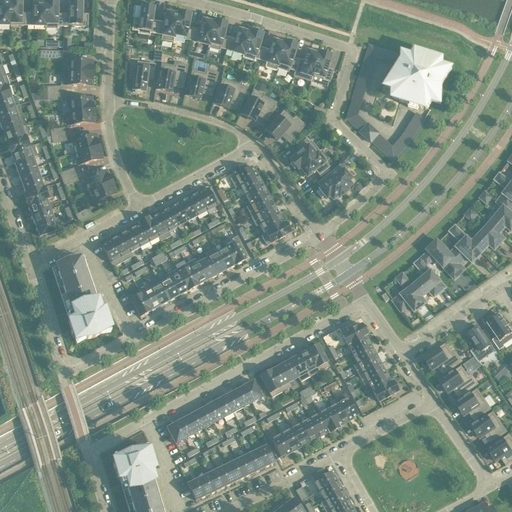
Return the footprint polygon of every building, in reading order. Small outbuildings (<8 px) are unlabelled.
[(0,0),(0,26),(9,26),(9,0),(0,0)] [(27,27),(27,13),(21,13),(22,0),(19,0),(11,0),(9,0),(9,26),(27,27)] [(46,1),(45,30),(57,30),(57,27),(63,27),(63,14),(57,14),(58,1),(55,1),(55,0),(47,0),(47,1),(46,1)] [(63,14),(63,27),(88,28),(88,15),(82,15),(82,2),(80,1),(79,0),(71,0),(72,1),(69,1),(69,14),(63,14)] [(27,13),(27,27),(45,27),(45,30),(46,1),(36,1),(36,3),(33,3),(33,13),(27,13)] [(156,35),(158,22),(152,21),(154,8),(152,8),(152,6),(144,4),(144,6),(142,6),(140,19),(133,18),(131,31),(138,32),(137,35),(150,36),(150,34),(156,35)] [(173,43),(179,13),(169,11),(169,13),(166,12),(164,23),(158,22),(156,35),(162,36),(161,41),(173,43)] [(191,42),(194,29),(188,28),(191,15),(188,14),(189,12),(181,11),(181,13),(179,13),(173,43),(174,36),(185,38),(184,40),(191,42)] [(208,49),(215,21),(206,18),(205,21),(203,20),(200,30),(194,29),(191,42),(208,46),(208,49)] [(226,51),(230,38),(224,36),(227,24),(224,23),(225,21),(217,19),(217,21),(215,21),(208,49),(220,52),(220,49),(226,51)] [(242,59),(251,31),(242,28),(241,30),(239,30),(236,40),(230,38),(226,51),(243,56),(242,58),(242,59)] [(260,61),(264,49),(259,47),(263,35),(260,34),(261,32),(253,30),(253,32),(251,31),(242,59),(254,62),(255,60),(260,61)] [(264,49),(260,61),(266,63),(265,68),(276,72),(285,42),(276,39),(275,41),(273,40),(270,51),(264,49)] [(293,77),(299,60),(293,58),(297,45),(295,45),(295,43),(288,40),(287,42),(285,42),(276,72),(277,69),(288,73),(289,70),(294,72),(293,77)] [(410,143),(424,120),(416,114),(401,136),(392,147),(378,136),(379,135),(367,123),(366,125),(357,116),(374,59),(383,61),(385,51),(368,44),(345,119),(359,133),(358,134),(370,146),(372,144),(392,163),(410,143)] [(156,50),(154,60),(162,61),(163,51),(156,50)] [(310,82),(320,53),(310,50),(310,52),(307,51),(304,61),(299,60),(293,77),(310,82)] [(320,53),(310,82),(311,82),(313,75),(323,78),(322,81),(330,83),(333,70),(327,69),(331,56),(329,55),(330,54),(322,51),(322,53),(320,53)] [(403,54),(403,57),(403,61),(400,65),(392,77),(407,82),(405,87),(393,83),(393,84),(393,85),(394,85),(395,84),(404,88),(400,101),(399,100),(398,101),(400,102),(400,103),(402,104),(403,102),(401,102),(401,101),(402,97),(410,100),(408,104),(407,105),(409,106),(408,108),(413,109),(418,111),(419,107),(426,110),(427,110),(427,109),(435,97),(441,99),(442,86),(449,75),(442,73),(443,60),(435,58),(435,57),(421,52),(421,53),(416,52),(412,57),(403,54)] [(67,73),(93,74),(93,67),(91,65),(91,62),(68,61),(67,73)] [(135,91),(135,93),(142,94),(143,92),(145,92),(147,80),(153,80),(155,67),(147,66),(147,69),(137,67),(137,65),(130,64),(128,77),(134,78),(132,91),(135,91)] [(159,72),(155,90),(167,92),(171,93),(172,92),(172,90),(173,83),(183,85),(186,66),(175,64),(175,68),(163,66),(161,73),(159,72)] [(189,79),(184,96),(196,99),(199,100),(200,100),(200,99),(201,98),(202,91),(212,93),(216,74),(206,72),(205,75),(193,72),(191,79),(189,79)] [(93,74),(67,73),(67,86),(91,87),(91,83),(92,82),(93,74)] [(6,76),(0,77),(0,89),(7,87),(9,86),(6,76)] [(218,87),(213,104),(224,108),(227,109),(228,109),(228,108),(229,107),(231,100),(240,103),(245,89),(223,81),(221,88),(218,87)] [(255,89),(263,93),(266,86),(258,82),(255,89)] [(7,87),(0,89),(0,100),(10,97),(7,87)] [(248,98),(240,114),(251,120),(254,121),(255,122),(255,121),(256,120),(259,113),(268,118),(275,104),(254,93),(251,100),(248,98)] [(10,97),(0,100),(0,112),(19,105),(14,107),(10,98),(11,98),(10,97)] [(68,114),(94,111),(93,104),(91,102),(91,99),(67,101),(68,114)] [(19,105),(0,112),(0,123),(22,116),(19,105)] [(315,108),(313,114),(323,123),(326,111),(315,108)] [(94,111),(68,114),(70,126),(93,124),(93,120),(94,119),(94,111)] [(277,117),(265,131),(274,138),(277,141),(278,140),(279,139),(284,134),(291,140),(303,126),(295,119),(293,121),(284,113),(279,119),(277,117)] [(22,116),(0,123),(0,124),(3,134),(26,126),(22,116)] [(26,126),(3,134),(7,144),(26,137),(30,136),(26,126)] [(44,131),(40,132),(42,138),(46,137),(47,138),(65,135),(64,128),(50,131),(50,132),(45,133),(44,131)] [(65,135),(47,138),(49,144),(53,144),(66,141),(65,135)] [(75,154),(100,147),(98,140),(96,139),(95,136),(72,142),(75,154)] [(26,137),(7,144),(11,155),(30,148),(26,137)] [(298,170),(322,150),(321,150),(319,151),(312,142),(310,144),(306,139),(296,147),(300,152),(290,160),(291,162),(290,164),(295,170),(296,168),(298,170)] [(34,147),(11,155),(15,165),(33,158),(38,157),(34,147)] [(100,147),(75,154),(79,166),(102,160),(101,157),(102,155),(100,147)] [(322,150),(298,170),(303,177),(305,176),(307,178),(315,171),(319,176),(329,168),(325,163),(329,160),(322,150)] [(33,158),(15,165),(18,175),(37,169),(33,158)] [(338,166),(327,175),(343,195),(348,191),(347,189),(351,186),(348,182),(351,179),(344,170),(349,166),(345,161),(338,166)] [(51,175),(56,173),(53,167),(52,163),(48,164),(49,169),(51,175)] [(236,189),(257,177),(252,167),(245,171),(242,166),(232,172),(235,176),(230,179),(236,189)] [(37,169),(18,175),(22,185),(40,179),(37,169)] [(62,180),(75,175),(73,169),(60,174),(62,180)] [(89,192),(112,182),(109,175),(107,175),(106,172),(84,181),(89,192)] [(75,175),(62,180),(64,186),(77,181),(75,175)] [(319,190),(316,193),(321,199),(324,197),(327,199),(330,197),(333,201),(337,197),(338,198),(339,199),(339,198),(341,197),(343,195),(327,175),(318,183),(316,184),(320,188),(319,190)] [(498,203),(504,208),(509,212),(511,207),(511,183),(511,184),(499,175),(495,181),(508,190),(504,195),(498,203)] [(245,196),(262,187),(257,177),(236,189),(240,187),(245,196)] [(40,179),(22,185),(26,195),(24,196),(49,187),(44,188),(40,179)] [(112,182),(89,192),(94,204),(116,194),(114,191),(115,189),(112,182)] [(49,187),(24,196),(28,206),(53,197),(49,187)] [(246,208),(268,196),(262,187),(245,196),(250,205),(246,208)] [(212,190),(209,192),(207,189),(197,195),(206,212),(216,206),(219,205),(212,190)] [(485,191),(480,199),(489,204),(494,195),(485,191)] [(187,200),(197,217),(206,212),(197,195),(187,200)] [(251,217),(273,206),(268,196),(246,208),(251,217)] [(53,197),(28,206),(28,207),(32,216),(50,210),(46,200),(53,198),(53,197)] [(178,205),(187,222),(197,217),(187,200),(178,205)] [(168,210),(178,227),(187,222),(178,205),(168,210)] [(256,227),(278,215),(273,206),(251,217),(256,227)] [(504,208),(488,226),(499,235),(506,228),(509,231),(511,233),(511,232),(511,214),(509,212),(504,208)] [(76,216),(79,222),(91,215),(88,209),(76,216)] [(50,210),(32,216),(35,227),(58,218),(53,220),(50,210)] [(178,227),(168,210),(159,215),(168,232),(178,227)] [(148,218),(161,242),(171,237),(168,232),(159,215),(150,220),(148,218)] [(261,236),(285,223),(283,224),(278,215),(256,227),(261,225),(266,234),(261,236)] [(58,218),(35,227),(39,237),(45,235),(46,237),(54,235),(53,232),(62,229),(58,218)] [(161,242),(148,218),(147,219),(147,220),(141,223),(141,222),(138,224),(149,243),(158,238),(160,242),(161,242)] [(285,223),(261,236),(267,246),(277,241),(284,237),(291,233),(285,223)] [(149,243),(138,224),(139,226),(130,231),(139,248),(149,243)] [(488,227),(473,243),(484,252),(489,246),(493,249),(495,251),(499,247),(505,240),(499,235),(488,226),(488,227)] [(467,258),(470,262),(474,257),(477,259),(482,254),(484,252),(473,243),(455,227),(450,232),(462,243),(457,249),(450,255),(460,265),(467,258)] [(139,248),(130,231),(121,236),(132,258),(133,257),(130,253),(139,248)] [(132,258),(121,236),(111,241),(123,263),(132,258)] [(123,263),(111,241),(101,247),(113,268),(123,263)] [(434,260),(448,276),(451,280),(456,275),(458,278),(465,271),(460,265),(450,255),(437,241),(427,251),(428,252),(421,259),(427,266),(434,260)] [(226,248),(236,265),(246,260),(236,243),(226,248)] [(236,265),(226,248),(226,249),(217,253),(215,249),(214,249),(226,270),(235,266),(236,265)] [(226,270),(214,249),(205,254),(216,276),(226,270)] [(207,280),(207,281),(216,276),(205,254),(207,259),(198,264),(196,259),(195,260),(207,280)] [(68,322),(70,330),(70,331),(72,338),(73,338),(73,339),(85,337),(86,340),(93,339),(100,335),(99,332),(109,327),(110,327),(109,326),(110,326),(107,318),(104,310),(100,310),(99,305),(84,261),(81,263),(79,259),(67,261),(56,266),(52,269),(51,269),(55,282),(56,283),(67,316),(72,314),(74,319),(68,322)] [(413,286),(422,298),(429,292),(432,295),(437,292),(439,294),(446,288),(427,266),(421,259),(421,260),(415,265),(425,277),(413,286)] [(207,280),(195,260),(186,264),(194,280),(198,286),(207,281),(207,280)] [(194,280),(186,264),(176,270),(182,280),(188,291),(198,286),(194,280)] [(182,280),(176,270),(167,275),(170,280),(178,296),(187,291),(188,292),(188,291),(182,280)] [(159,285),(168,302),(178,296),(170,280),(167,275),(166,275),(169,280),(159,285)] [(147,286),(159,307),(168,302),(159,285),(150,290),(148,285),(147,286)] [(159,307),(147,286),(138,291),(150,312),(159,307)] [(413,286),(393,302),(402,314),(410,307),(413,311),(418,307),(420,309),(427,304),(422,298),(413,286)] [(150,312),(138,291),(140,295),(130,300),(140,318),(150,312)] [(382,297),(386,303),(390,300),(386,294),(382,297)] [(492,321),(488,324),(497,338),(492,341),(499,351),(504,348),(503,346),(511,340),(511,335),(498,315),(491,320),(492,321)] [(347,345),(367,335),(361,325),(355,328),(347,332),(342,335),(347,345)] [(471,352),(478,363),(494,351),(477,327),(472,331),(472,332),(468,335),(477,348),(471,352)] [(353,355),(370,346),(365,336),(367,335),(347,345),(353,355)] [(308,351),(319,372),(329,367),(318,345),(308,351)] [(353,367),(375,355),(370,346),(353,355),(358,364),(353,366),(353,367)] [(438,348),(423,358),(430,368),(433,372),(435,370),(441,366),(445,372),(460,361),(455,354),(452,356),(445,346),(440,350),(438,348)] [(298,356),(310,377),(319,373),(319,372),(308,351),(307,351),(298,356)] [(358,376),(380,364),(375,355),(353,367),(358,376)] [(289,361),(300,383),(310,377),(298,356),(289,361)] [(279,366),(291,388),(291,387),(289,383),(298,378),(300,383),(289,361),(279,366)] [(364,386),(385,374),(380,364),(358,376),(364,386)] [(270,371),(281,393),(282,393),(291,388),(279,366),(270,371)] [(454,371),(439,381),(446,391),(448,394),(450,393),(456,389),(461,395),(476,384),(471,377),(468,379),(461,369),(455,373),(454,371)] [(281,393),(270,371),(260,377),(271,398),(281,393)] [(385,374),(364,386),(368,384),(373,393),(392,382),(390,383),(385,374)] [(243,387),(252,403),(262,398),(253,381),(243,387)] [(392,382),(373,393),(379,403),(384,400),(392,396),(398,392),(392,382)] [(233,392),(242,409),(252,403),(243,387),(238,389),(234,391),(234,392),(233,392)] [(224,397),(233,414),(242,409),(233,392),(224,397)] [(470,394),(455,404),(462,414),(464,417),(466,416),(472,412),(477,418),(489,409),(477,392),(471,396),(470,394)] [(310,397),(308,394),(307,394),(301,397),(299,398),(301,401),(300,401),(303,407),(312,402),(310,398),(310,397)] [(214,402),(223,419),(233,414),(224,397),(214,402)] [(338,404),(347,421),(357,416),(348,399),(338,404)] [(205,407),(214,424),(223,419),(214,402),(205,407)] [(347,421),(338,404),(329,409),(341,431),(338,426),(347,421)] [(195,413),(204,429),(214,424),(205,407),(195,413)] [(329,409),(319,414),(330,433),(331,433),(330,432),(337,429),(339,428),(329,409)] [(186,418),(194,434),(204,429),(195,413),(194,413),(190,415),(186,418)] [(330,433),(319,414),(310,419),(319,437),(328,432),(329,434),(330,433)] [(486,416),(471,426),(478,436),(480,440),(482,438),(488,434),(492,441),(505,432),(493,414),(487,419),(486,416)] [(176,423),(185,440),(194,434),(186,418),(176,423)] [(300,425),(309,442),(319,437),(310,419),(300,425)] [(185,440),(176,423),(166,428),(175,445),(185,440)] [(291,430),(300,447),(309,442),(300,425),(291,430)] [(281,435),(290,452),(300,447),(291,430),(281,435)] [(290,452),(281,435),(271,440),(280,457),(290,452)] [(501,439),(487,449),(494,459),(496,462),(498,461),(504,457),(508,463),(509,463),(511,460),(511,441),(509,437),(503,441),(501,439)] [(223,448),(229,445),(234,442),(232,438),(228,441),(227,441),(221,444),(223,448)] [(266,446),(256,451),(264,468),(274,463),(266,446)] [(137,451),(129,452),(122,456),(123,456),(123,458),(113,463),(113,464),(112,464),(115,472),(118,480),(125,479),(126,484),(121,486),(128,511),(163,511),(153,477),(151,471),(154,470),(152,461),(150,452),(149,453),(149,452),(138,454),(137,451)] [(264,468),(256,451),(246,456),(254,473),(255,472),(255,473),(259,471),(259,470),(264,468)] [(254,473),(246,456),(236,461),(244,478),(254,473)] [(244,478),(236,461),(226,465),(235,482),(244,478)] [(235,482),(226,465),(217,470),(225,487),(235,482)] [(225,487),(217,470),(207,475),(215,492),(225,487)] [(311,477),(319,492),(336,482),(331,472),(324,476),(321,471),(311,477)] [(215,492),(207,475),(197,480),(205,496),(210,494),(215,492),(214,492),(215,492)] [(205,496),(197,480),(187,484),(195,501),(205,496)] [(320,504),(342,492),(336,482),(319,492),(325,501),(320,503),(320,504)] [(308,498),(302,488),(296,491),(302,502),(308,498)] [(325,511),(327,511),(347,501),(342,492),(320,504),(325,511)] [(303,511),(293,499),(284,505),(289,511),(303,511)] [(349,511),(352,510),(347,501),(327,511),(349,511)]
